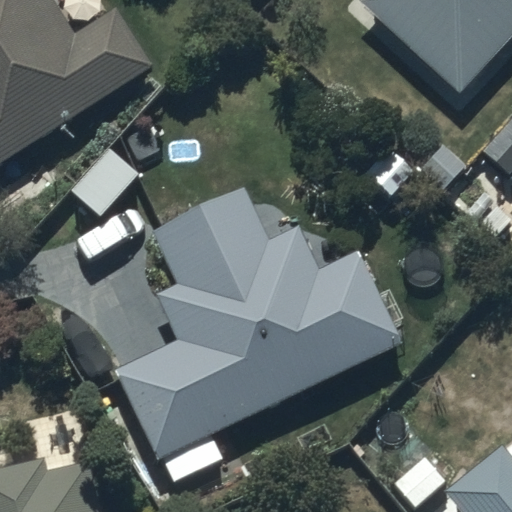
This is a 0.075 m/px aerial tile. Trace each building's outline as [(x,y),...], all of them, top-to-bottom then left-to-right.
[(0,0),(0,220),(2,220),(0,216),(0,180),(154,83),(116,23),(76,49),(45,0),(0,0)] [(460,112),(511,55),(511,0),(374,0),(358,18),(460,112)] [(115,383),(159,476),(402,361),(358,268),(320,286),(298,241),(271,253),(248,204),(154,248),(177,298),(157,308),(179,353),(115,383)] [(406,426),(380,450),(410,482),(394,498),(406,511),(426,511),(446,494),(422,469),(435,457),(406,426)] [(511,511),(511,460),(503,449),(448,493),(463,511),(511,511)] [(0,511),(97,511),(89,479),(50,488),(46,473),(0,483),(0,511)]
